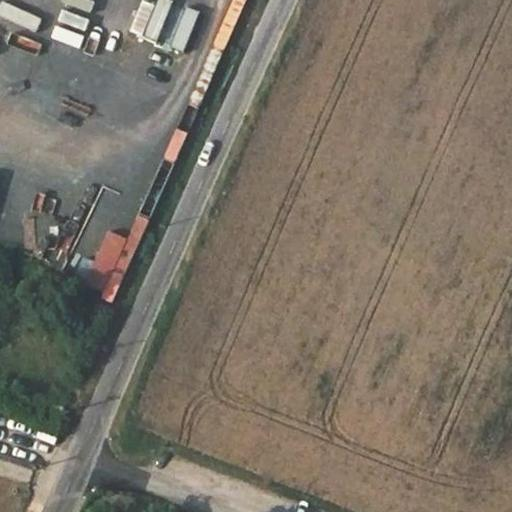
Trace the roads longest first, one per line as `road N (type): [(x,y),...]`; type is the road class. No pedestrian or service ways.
road 1 (tertiary): [(282,0),(80,458)]
road 2 (residential): [(80,458),(221,511)]
